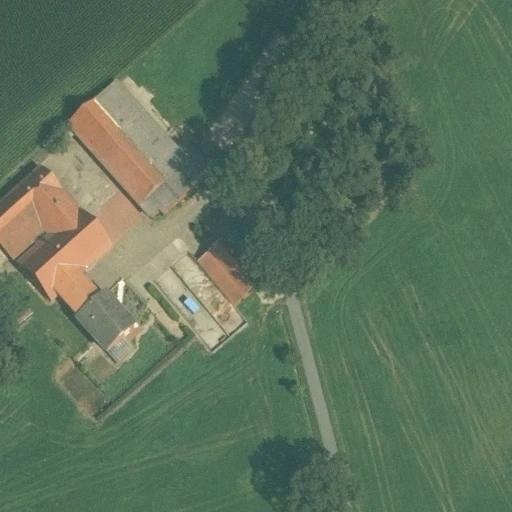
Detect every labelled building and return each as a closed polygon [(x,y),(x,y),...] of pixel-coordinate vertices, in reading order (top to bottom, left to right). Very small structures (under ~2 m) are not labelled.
[(201,185),(114,87),(95,104),(167,185),(140,210),(151,221),(159,214),(163,218),(201,185)] [(167,185),(95,104),(68,128),(140,210),(167,185)] [(112,250),(41,170),(0,207),(0,248),(14,264),(33,246),(38,251),(18,269),(50,305),(58,298),(76,282),(112,250)] [(234,235),(198,265),(234,309),(271,279),(234,235)] [(97,305),(76,282),(58,298),(79,321),(97,305)] [(0,302),(0,334),(3,339),(30,318),(12,294),(0,302)] [(134,331),(104,298),(97,305),(79,321),(77,322),(107,355),(134,331)]
